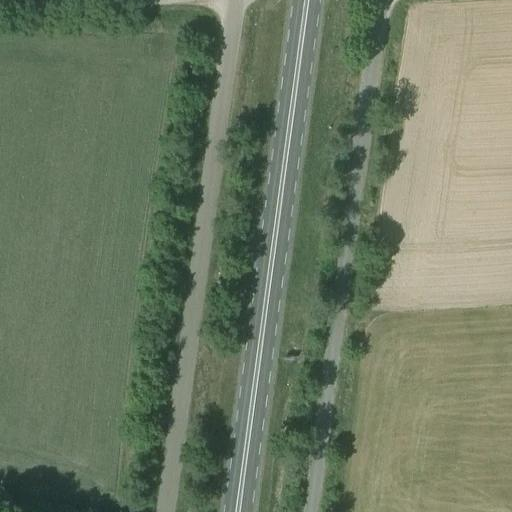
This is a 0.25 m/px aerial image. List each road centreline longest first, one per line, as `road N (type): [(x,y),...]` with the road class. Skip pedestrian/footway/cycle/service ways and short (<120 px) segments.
road 1 (unclassified): [(165,511),(237,0)]
road 2 (primary): [(238,511),(308,0)]
road 3 (unclassified): [(309,511),(379,0)]
road 4 (unclassified): [(121,0),(0,7)]
